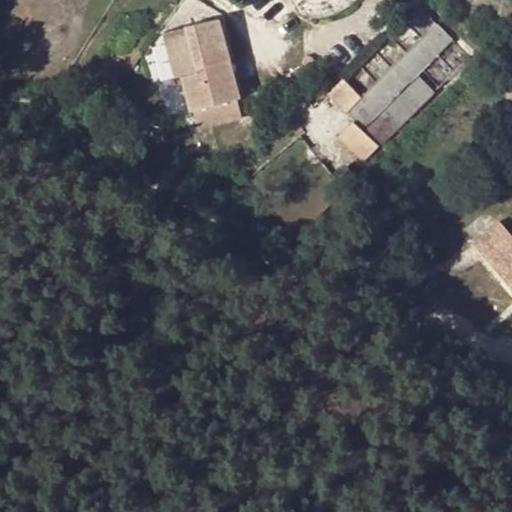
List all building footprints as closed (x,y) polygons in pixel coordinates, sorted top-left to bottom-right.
[(163,25),(175,113),(230,106),(217,18),(163,25)] [(418,24),(327,108),(343,125),(434,43),(418,24)] [(175,113),(178,135),(232,127),(230,106),(175,113)] [(477,213),(452,239),(500,287),(511,272),(511,239),(509,242),(477,213)] [(511,272),(500,287),(511,298),(511,272)]
